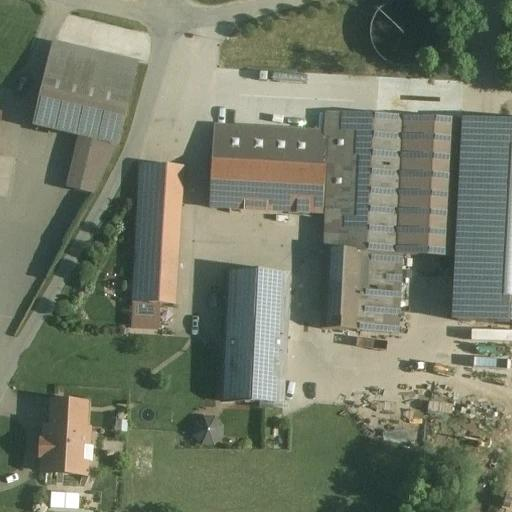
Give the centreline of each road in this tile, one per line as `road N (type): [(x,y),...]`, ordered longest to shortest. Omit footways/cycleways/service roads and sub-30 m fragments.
road 1 (unclassified): [(167,19),(128,161),(0,382)]
road 2 (unclassified): [(167,19),(290,0)]
road 3 (unknown): [(61,0),(29,119)]
